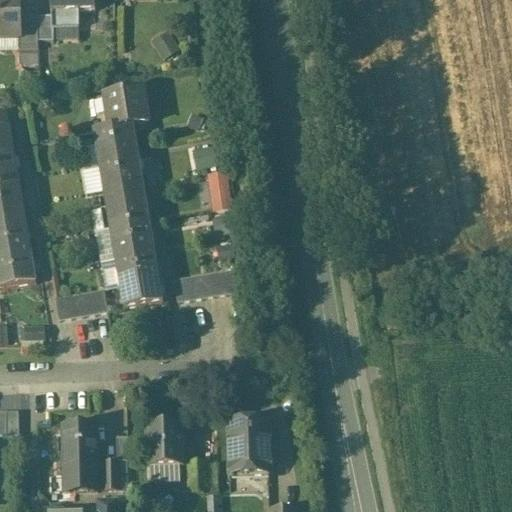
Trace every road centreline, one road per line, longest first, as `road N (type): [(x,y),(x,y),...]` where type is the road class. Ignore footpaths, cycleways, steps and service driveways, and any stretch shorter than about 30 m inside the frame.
road 1 (secondary): [(362,511),(275,0)]
road 2 (residential): [(0,381),(257,376)]
